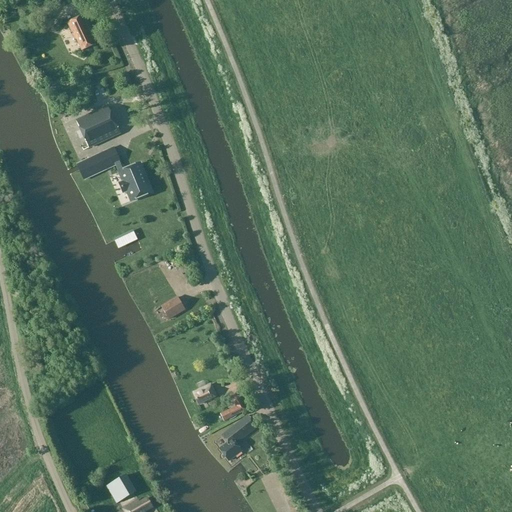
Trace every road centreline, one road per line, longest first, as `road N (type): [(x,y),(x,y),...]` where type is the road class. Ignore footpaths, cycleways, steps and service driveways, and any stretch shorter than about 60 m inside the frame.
road 1 (tertiary): [(317,511),(237,341),(109,0)]
road 2 (unclassified): [(70,511),(31,413),(0,265)]
